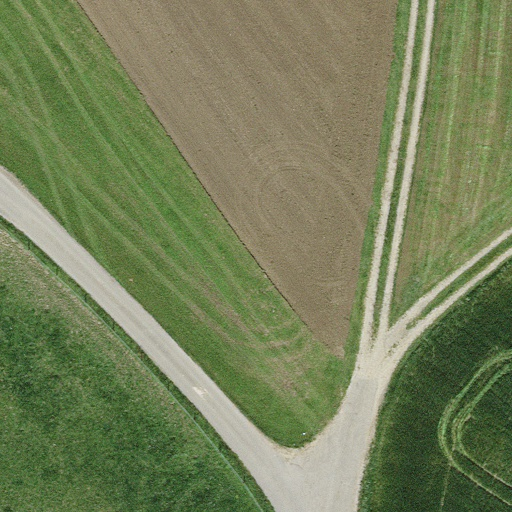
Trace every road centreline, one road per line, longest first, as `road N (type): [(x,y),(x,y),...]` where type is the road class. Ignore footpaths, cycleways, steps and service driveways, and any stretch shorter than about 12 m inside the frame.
road 1 (track): [(339,511),(397,195),(415,0)]
road 2 (track): [(375,340),(511,223)]
